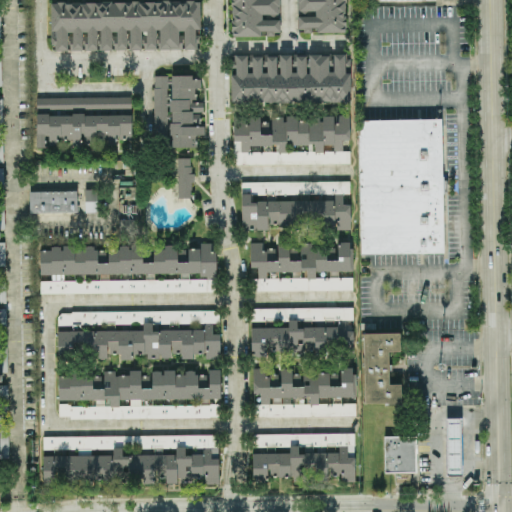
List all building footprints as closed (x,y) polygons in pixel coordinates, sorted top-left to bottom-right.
[(231,0),(233,37),(267,36),(267,35),(281,34),(280,0),(231,0)] [(346,32),(345,0),(297,0),(298,33),(346,32)] [(51,4),(52,52),(113,51),(112,40),(115,40),(115,51),(129,51),(158,50),(158,51),(199,50),(199,36),(200,36),(199,1),(51,4)] [(231,102),(349,104),(350,68),(348,67),(348,55),(334,55),(334,72),(328,72),(328,56),(307,55),(307,56),(278,55),(278,56),(236,56),(235,76),(232,76),(231,102)] [(170,148),(197,148),(197,136),(205,136),(205,127),(202,127),(201,103),(196,103),(196,89),(201,89),(201,80),(193,80),(193,76),(154,76),(154,130),(170,130),(170,148)] [(36,98),(36,147),(116,146),(116,140),(132,140),(131,97),(36,98)] [(234,165),(350,164),(350,151),(343,151),(343,141),(350,141),(350,118),(270,118),(270,120),(233,120),(234,165)] [(442,120),(358,121),(361,255),(444,253),(442,120)] [(178,199),(192,199),(191,159),(177,159),(178,199)] [(242,183),(242,195),(350,194),(350,182),(242,183)] [(85,213),(100,213),(100,190),(86,190),(85,213)] [(30,214),(78,213),(77,191),(30,192),(30,214)] [(242,230),(269,230),(269,227),(351,227),(351,205),(343,205),(344,195),(333,195),(333,201),(251,201),(251,195),(242,195),(242,230)] [(135,220),(119,220),(119,237),(135,237),(135,220)] [(353,291),(353,278),(317,278),(317,272),(353,272),(353,257),(349,243),(337,243),(335,248),(330,248),(317,251),(308,252),(308,259),(297,262),(291,262),(289,256),(289,243),(278,243),(278,249),(272,249),(264,251),(264,243),(251,243),(251,268),(258,268),(258,280),(251,280),(251,292),(353,291)] [(217,292),(216,246),(153,247),(154,263),(143,263),(142,247),(51,248),(51,252),(40,252),(40,294),(217,292)] [(58,357),(108,357),(109,355),(121,355),(121,360),(133,360),(135,355),(147,355),(147,359),(170,359),(172,354),(190,360),(194,360),(195,356),(201,356),(212,360),(220,360),(220,335),(213,335),(213,324),(219,324),(219,312),(75,313),(72,322),(67,320),(64,328),(58,332),(58,357)] [(402,404),(401,385),(390,385),(389,353),(401,352),(400,334),(363,334),(364,404),(402,404)] [(254,418),(356,416),(356,401),(355,401),(355,368),(340,368),(340,372),(302,373),(302,375),(292,375),(292,369),(281,370),(281,376),(264,376),(264,369),(253,370),(253,394),(261,394),(261,403),(254,403),(254,418)] [(60,420),(220,417),(220,405),(210,405),(210,399),(221,399),(220,370),(209,370),(209,375),(196,375),(196,372),(151,373),(130,373),(130,376),(116,376),(116,371),(103,371),(103,376),(59,376),(60,420)] [(462,418),(446,419),(447,476),(462,475),(462,418)] [(355,434),(254,435),(254,451),(253,451),(253,479),(341,478),(341,483),(355,483),(355,434)] [(219,483),(218,435),(83,438),(83,447),(82,447),(82,455),(60,456),(60,437),(43,438),(44,483),(143,481),(143,485),(156,484),(156,476),(168,476),(168,484),(219,483)] [(417,437),(384,437),(385,474),(417,474),(417,437)]
